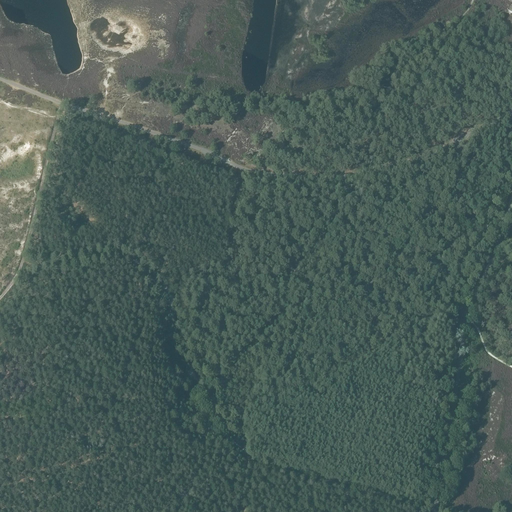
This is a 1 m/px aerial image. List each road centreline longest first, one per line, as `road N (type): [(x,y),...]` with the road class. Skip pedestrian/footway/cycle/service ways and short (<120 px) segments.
road 1 (unknown): [(511,214),(477,217),(423,239),(335,304),(313,333),(209,365),(188,411),(193,473),(166,511)]
road 2 (unknown): [(0,100),(241,181),(335,304)]
